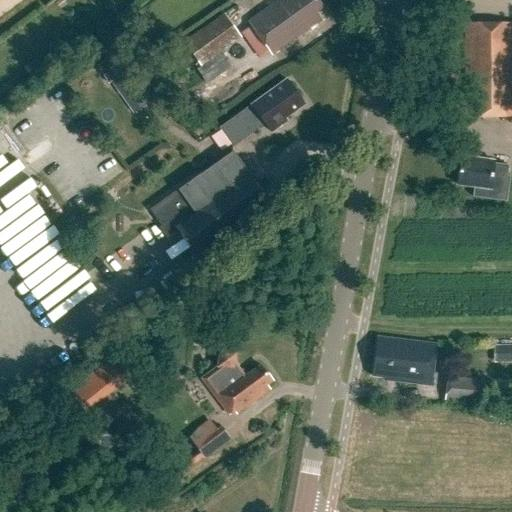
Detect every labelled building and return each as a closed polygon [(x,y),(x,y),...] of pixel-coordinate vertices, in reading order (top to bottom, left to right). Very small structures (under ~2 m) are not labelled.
[(323,9),(316,0),(281,0),(247,25),(272,58),(321,21),(315,14),(323,9)] [(241,40),(224,16),(184,44),(201,69),(241,40)] [(511,120),(511,25),(465,26),(465,121),(511,120)] [(112,56),(97,67),(109,83),(123,72),(112,56)] [(207,103),(231,88),(222,73),(197,88),(207,103)] [(127,80),(115,89),(127,105),(139,96),(127,80)] [(304,106),(286,81),(251,107),(251,108),(220,130),(232,147),(263,125),(270,135),(287,123),(285,120),(304,106)] [(219,122),(238,106),(231,98),(213,114),(219,122)] [(176,230),(193,254),(267,202),(233,153),(202,175),(201,175),(150,211),(162,229),(166,227),(171,233),(176,230)] [(460,158),(456,186),(474,189),(472,197),(506,202),(509,176),(507,176),(509,167),(496,165),(496,163),(460,158)] [(0,217),(27,198),(19,186),(0,200),(0,217)] [(32,204),(0,224),(0,262),(1,265),(2,264),(18,290),(67,258),(32,204)] [(432,388),(437,347),(376,340),(372,377),(389,379),(389,383),(432,388)] [(511,363),(511,345),(493,346),(493,364),(511,363)] [(236,415),(269,391),(266,387),(272,383),(260,366),(244,378),(236,368),(237,355),(220,351),(219,368),(224,369),(233,382),(213,396),(223,411),(230,407),(236,415)] [(154,370),(164,363),(158,354),(148,361),(154,370)] [(118,386),(106,376),(99,386),(111,395),(118,386)] [(481,407),(485,383),(448,378),(444,402),(481,407)] [(510,399),(511,381),(496,380),(495,398),(510,399)] [(203,461),(233,438),(224,426),(194,449),(203,461)] [(165,474),(170,481),(198,461),(192,454),(165,474)]
